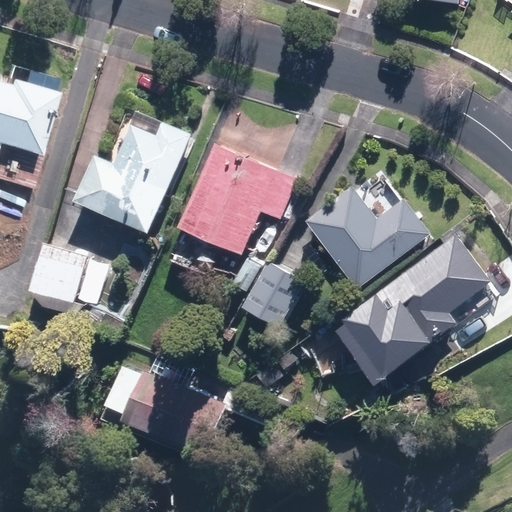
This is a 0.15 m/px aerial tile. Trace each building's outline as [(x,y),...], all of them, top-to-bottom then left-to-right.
[(0,143),(39,155),(57,91),(9,76),(7,83),(0,81),(0,143)] [(152,230),(194,130),(164,118),(159,130),(133,119),(117,159),(96,151),(77,198),(152,230)] [(181,224),(244,251),(263,208),(283,217),(300,177),(217,141),(181,224)] [(360,286),(433,230),(406,195),(379,216),(353,183),(307,219),(360,286)] [(454,235),(341,318),(384,376),(455,323),(448,314),(489,282),(454,235)] [(93,264),(96,252),(52,239),(37,286),(82,300),(83,297),(102,303),(112,269),(93,264)] [(249,289),(263,263),(249,255),(234,280),(249,289)] [(281,325),(307,279),(272,259),(246,304),(281,325)] [(145,370),(125,362),(109,401),(130,409),(127,415),(210,448),(226,407),(295,435),(305,412),(231,383),(225,398),(147,367),(145,370)]
